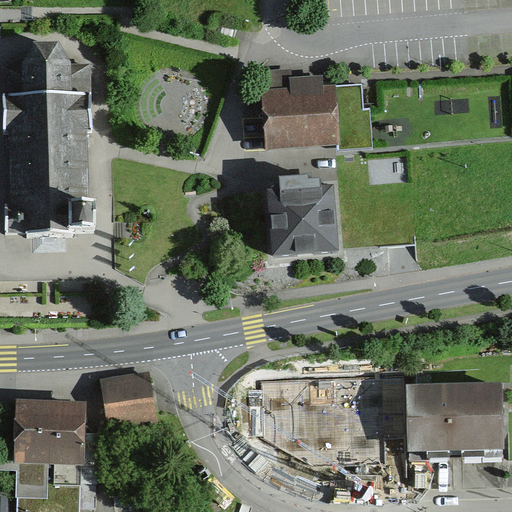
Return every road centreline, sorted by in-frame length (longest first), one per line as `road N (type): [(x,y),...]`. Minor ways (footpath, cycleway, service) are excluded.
road 1 (tertiary): [(190,341),(511,282)]
road 2 (residential): [(277,0),(281,25),(305,43),(511,20)]
road 3 (residential): [(309,511),(268,495),(211,444),(195,400),(190,341)]
road 4 (tertiary): [(0,358),(190,341)]
